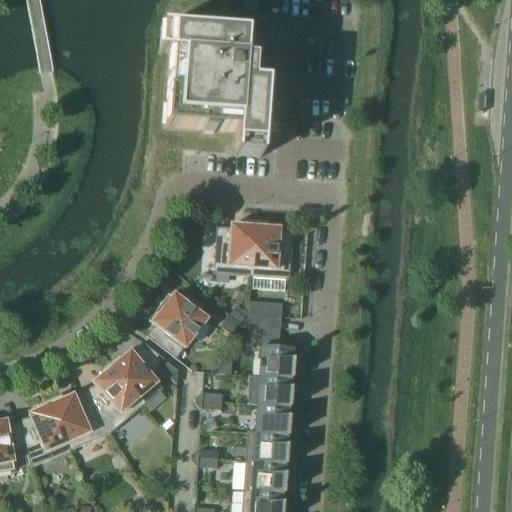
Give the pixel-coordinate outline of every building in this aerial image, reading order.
[(237,0),(225,0),(225,9),(237,10),(237,0)] [(257,12),(257,0),(242,0),(242,11),(257,12)] [(269,37),(239,35),(208,32),(209,29),(198,28),(197,32),(163,29),(159,29),(157,55),(169,56),(164,128),(202,131),(202,134),(213,135),(213,131),(235,133),(233,157),(260,159),(263,120),(266,120),(267,110),(263,109),(265,85),(264,84),(265,63),(267,63),(267,61),(265,61),(267,41),(268,41),(269,37)] [(250,278),(254,224),(241,223),(241,227),(229,227),(229,231),(216,230),(212,275),(250,278)] [(254,224),(250,278),(287,281),(291,235),(277,234),(278,230),(266,229),(266,225),(254,224)] [(145,338),(174,360),(182,349),(183,350),(206,321),(194,312),(196,309),(186,302),(184,305),(172,296),(157,316),(154,313),(147,323),(153,327),(145,338)] [(238,309),(232,316),(240,322),(245,315),(238,309)] [(228,317),(221,327),(232,335),(240,326),(228,317)] [(279,332),(280,319),(255,318),(254,330),(279,332)] [(148,376),(161,360),(140,344),(131,356),(129,353),(120,361),(117,357),(107,366),(142,406),(161,391),(148,376)] [(258,378),(290,380),(292,351),(260,348),(258,378)] [(109,434),(142,406),(107,366),(98,374),(100,377),(91,384),(94,387),(84,394),(109,434)] [(288,409),(290,380),(258,378),(256,407),(288,409)] [(69,452),(109,434),(84,394),(73,400),(72,396),(61,401),(59,397),(48,402),(69,452)] [(194,402),(220,404),(221,396),(200,395),(193,401),(194,402)] [(31,468),(69,452),(48,402),(36,407),(38,411),(27,416),(29,419),(17,423),(31,468)] [(219,412),(220,404),(194,402),(193,404),(199,411),(219,412)] [(286,438),(288,409),(256,407),(254,435),(246,434),(246,435),(286,438)] [(31,468),(17,423),(5,426),(5,422),(0,423),(0,473),(13,471),(10,453),(24,449),(30,469),(31,468)] [(284,466),(286,438),(246,435),(244,463),(284,466)] [(190,460),(216,462),(217,454),(196,452),(189,458),(190,460)] [(215,470),(216,462),(190,460),(189,461),(195,468),(215,470)] [(282,495),(284,466),(244,463),(242,492),(282,495)] [(280,511),(282,495),(242,492),(240,511),(280,511)] [(31,504),(29,508),(30,511),(43,511),(40,501),(31,504)]
